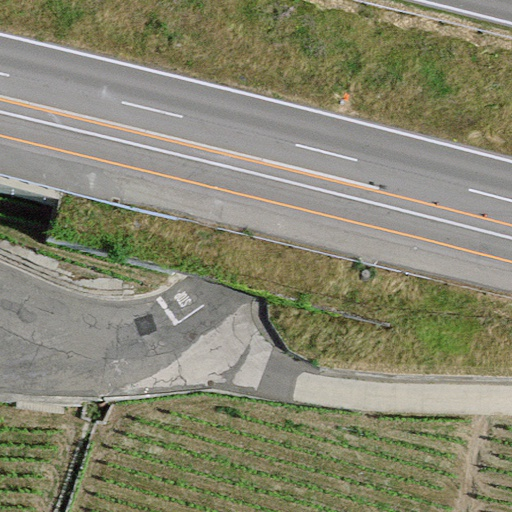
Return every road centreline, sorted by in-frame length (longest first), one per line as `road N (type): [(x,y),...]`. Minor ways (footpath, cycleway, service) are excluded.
road 1 (unclassified): [(63,334),(111,339),(203,307),(511,27)]
road 2 (motorway): [(0,79),(511,204)]
road 3 (track): [(511,388),(295,387),(169,325)]
